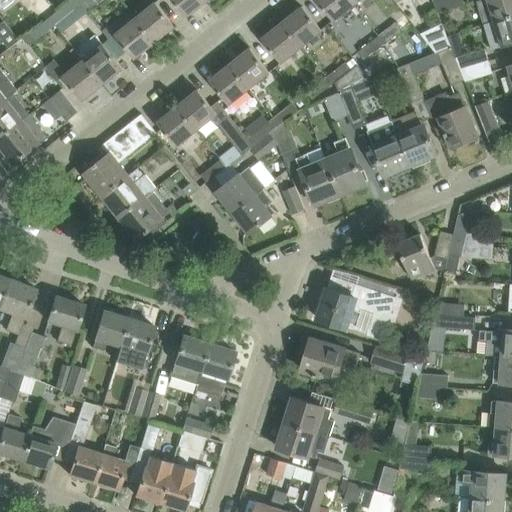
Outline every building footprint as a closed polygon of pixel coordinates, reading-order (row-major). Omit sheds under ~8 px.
[(43,22),(50,16),(57,11),(48,0),(28,0),(27,1),(43,22)] [(173,0),(187,16),(207,0),(206,0),(173,0)] [(317,0),(333,20),(353,4),(349,0),(317,0)] [(465,4),(463,0),(435,0),(432,1),(437,13),(465,4)] [(483,24),(493,21),(511,15),(511,0),(481,0),(477,1),(483,24)] [(50,16),(50,17),(57,25),(76,9),(70,1),(57,11),(50,16)] [(154,2),(135,18),(154,42),(174,26),(154,2)] [(302,6),(282,22),(301,46),(321,30),(302,6)] [(361,15),(347,27),(362,44),(375,32),(361,15)] [(406,15),(379,37),(384,43),(402,29),(410,40),(420,32),(406,15)] [(511,43),(511,15),(493,21),(501,47),(511,43)] [(43,22),(30,32),(37,40),(57,25),(50,17),(50,16),(43,22)] [(134,58),(154,42),(135,18),(115,34),(134,58)] [(4,21),(0,24),(0,38),(9,49),(19,40),(4,21)] [(281,62),(301,46),(282,22),(262,38),(281,62)] [(441,24),(420,34),(435,53),(437,52),(450,47),(441,24)] [(102,84),(122,68),(95,34),(75,50),(82,59),(102,84)] [(384,43),(379,37),(360,52),(366,58),(384,43)] [(464,80),(460,70),(455,59),(450,47),(437,52),(450,85),(464,80)] [(249,48),(229,64),(249,88),(269,72),(249,48)] [(460,70),(489,61),(486,49),(455,59),(460,70)] [(63,76),(82,100),(102,84),(82,59),(66,72),(55,59),(45,67),(56,81),(63,76)] [(493,74),(489,61),(460,70),(464,80),(465,83),(493,74)] [(345,63),(327,78),(332,85),(335,82),(339,91),(368,79),(358,64),(351,70),(345,63)] [(432,118),(425,101),(410,63),(397,68),(419,123),(432,118)] [(229,104),(249,88),(229,64),(210,80),(229,104)] [(501,77),(506,94),(511,92),(511,64),(507,65),(510,74),(501,77)] [(0,103),(13,93),(17,90),(0,68),(0,103)] [(332,85),(327,78),(308,93),(313,100),(332,85)] [(339,91),(339,92),(349,115),(353,126),(365,121),(358,102),(381,93),(375,78),(369,80),(368,79),(339,91)] [(76,112),(59,90),(49,99),(66,120),(76,112)] [(197,90),(177,105),(197,130),(217,114),(197,90)] [(333,122),(349,115),(339,92),(314,103),(317,112),(327,108),(333,122)] [(0,103),(0,137),(29,114),(13,93),(0,103)] [(452,147),(477,137),(465,107),(459,93),(447,98),(445,93),(425,101),(432,118),(440,140),(447,137),(452,147)] [(485,131),(499,126),(489,100),(475,106),(485,131)] [(292,103),(273,118),(278,125),(297,110),(292,103)] [(177,146),(197,130),(177,105),(157,121),(177,146)] [(38,145),(48,137),(29,114),(0,137),(0,143),(14,162),(22,155),(24,157),(27,154),(26,153),(37,143),(38,145)] [(141,114),(131,122),(147,141),(156,133),(141,114)] [(218,124),(236,147),(221,159),(226,166),(252,146),(247,139),(228,116),(218,124)] [(278,125),(273,118),(247,139),(252,146),(278,125)] [(277,144),(278,145),(281,155),(298,148),(286,120),(269,133),(277,144)] [(374,145),(372,146),(384,175),(391,172),(392,177),(410,170),(408,165),(410,165),(398,135),(392,121),(368,130),(374,145)] [(131,122),(121,130),(136,149),(147,141),(131,122)] [(424,125),(398,135),(410,165),(436,154),(424,125)] [(126,157),(136,149),(121,130),(111,137),(126,157)] [(277,144),(269,133),(250,148),(259,160),(278,145),(277,144)] [(101,145),(109,155),(116,164),(117,164),(126,157),(111,137),(101,145)] [(339,154),(326,159),(340,193),(365,183),(351,149),(350,149),(345,137),(334,142),(339,154)] [(163,150),(155,157),(160,163),(163,163),(169,158),(163,150)] [(315,204),(340,193),(326,159),(312,165),(307,153),(296,157),(301,169),(300,170),(315,204)] [(127,176),(117,164),(116,164),(109,155),(97,164),(96,162),(93,165),(94,166),(86,173),(103,195),(127,176)] [(206,182),(226,166),(221,159),(200,175),(206,182)] [(233,212),(262,189),(265,186),(249,166),(216,191),(233,212)] [(120,216),(152,191),(157,187),(146,173),(143,175),(138,167),(127,176),(103,195),(120,216)] [(184,189),(189,196),(197,190),(191,183),(184,189)] [(292,213),(304,208),(295,186),(283,191),(292,213)] [(272,201),(262,189),(233,212),(249,233),(271,216),(271,215),(275,212),(268,204),(272,201)] [(169,212),(152,191),(120,216),(137,238),(145,231),(147,232),(150,230),(149,229),(161,219),(161,218),(169,212)] [(449,253),(461,256),(464,246),(467,233),(471,233),(475,211),(470,210),(458,214),(455,225),(453,234),(449,253)] [(420,234),(397,243),(411,279),(435,269),(444,271),(449,253),(453,234),(441,231),(435,255),(430,257),(420,234)] [(471,233),(467,233),(464,246),(493,248),(494,235),(471,233)] [(493,248),(464,246),(461,256),(492,259),(493,248)] [(0,301),(9,279),(0,275),(0,301)] [(35,288),(9,279),(0,301),(0,308),(12,313),(6,330),(18,334),(35,288)] [(327,288),(317,319),(346,328),(352,308),(388,320),(396,297),(355,284),(351,296),(327,288)] [(71,345),(83,304),(55,295),(47,321),(61,325),(56,341),(71,345)] [(435,315),(465,317),(466,305),(438,303),(435,315)] [(106,341),(120,345),(129,318),(102,310),(91,347),(103,351),(106,341)] [(477,318),(465,317),(435,315),(432,327),(476,330),(477,318)] [(129,365),(131,359),(142,362),(145,353),(154,326),(129,318),(120,345),(116,361),(129,365)] [(501,353),(501,356),(511,356),(511,329),(479,327),(478,338),(485,339),(484,352),(501,353)] [(31,332),(25,349),(16,372),(23,375),(39,382),(43,371),(32,367),(44,337),(31,332)] [(195,384),(208,343),(182,335),(177,350),(173,350),(171,357),(174,360),(171,371),(196,379),(195,384)] [(312,375),(316,376),(317,374),(336,380),(340,365),(355,370),(360,353),(311,338),(301,370),(313,373),(312,375)] [(0,365),(8,369),(16,372),(25,349),(9,342),(2,359),(0,357),(0,365)] [(195,384),(221,392),(226,378),(234,351),(208,343),(195,384)] [(376,345),(370,364),(404,374),(410,355),(376,345)] [(64,391),(72,365),(76,352),(66,349),(54,387),(64,391)] [(511,383),(511,356),(501,356),(500,370),(494,369),(493,382),(511,383)] [(0,395),(8,369),(0,365),(0,395)] [(87,369),(72,365),(64,391),(78,397),(87,369)] [(16,372),(8,369),(0,395),(0,398),(15,403),(23,375),(16,372)] [(422,373),(419,386),(449,388),(450,376),(422,373)] [(448,400),(449,388),(419,386),(416,398),(448,400)] [(140,417),(148,391),(135,387),(127,413),(140,417)] [(162,396),(148,391),(140,417),(154,421),(162,396)] [(332,409),(324,407),(292,397),(285,422),(316,432),(324,435),(331,437),(336,422),(329,420),(332,409)] [(338,400),(334,414),(370,425),(374,411),(338,400)] [(489,428),(495,428),(511,429),(511,401),(491,400),(489,428)] [(82,403),(77,415),(90,420),(95,407),(82,403)] [(0,435),(0,453),(22,460),(30,435),(17,431),(21,418),(7,414),(0,435)] [(22,460),(47,468),(50,457),(62,461),(73,424),(51,417),(43,429),(32,426),(30,435),(22,460)] [(181,429),(192,433),(205,437),(207,438),(211,426),(185,417),(181,429)] [(411,421),(402,457),(432,459),(433,447),(416,445),(421,422),(411,421)] [(285,422),(277,448),(316,460),(324,435),(316,432),(285,422)] [(511,455),(511,429),(495,428),(494,442),(488,442),(488,454),(511,455)] [(181,429),(176,446),(187,450),(199,454),(205,437),(192,433),(181,429)] [(102,453),(93,482),(116,489),(120,477),(125,460),(114,457),(116,448),(105,444),(102,453)] [(78,446),(69,475),(93,482),(102,453),(78,446)] [(132,471),(139,449),(130,446),(126,457),(135,459),(132,470),(132,471)] [(132,471),(132,472),(142,475),(139,483),(135,495),(160,503),(172,463),(148,455),(150,450),(140,447),(139,449),(132,471)] [(431,472),(432,459),(402,457),(399,469),(431,472)] [(267,475),(281,479),(286,462),(272,458),(267,475)] [(344,467),(319,459),(315,470),(329,475),(341,478),(344,467)] [(172,463),(160,503),(183,510),(185,504),(186,498),(200,503),(201,503),(211,470),(196,465),(195,470),(172,463)] [(308,511),(317,511),(329,475),(315,470),(303,510),(308,511)] [(454,497),(470,498),(504,500),(506,474),(460,470),(460,473),(456,473),(454,497)] [(344,498),(357,503),(362,486),(349,482),(344,498)] [(375,489),(368,511),(371,511),(388,511),(393,494),(375,489)] [(463,511),(503,511),(504,500),(470,498),(469,511),(468,511),(463,511)] [(255,511),(281,511),(282,509),(258,502),(255,511)]
